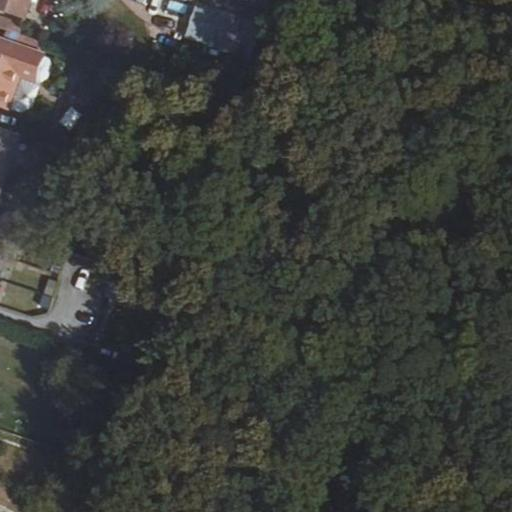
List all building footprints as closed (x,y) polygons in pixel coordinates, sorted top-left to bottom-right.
[(0,0),(0,8),(26,19),(32,0),(0,0)] [(193,0),(158,0),(153,15),(189,28),(185,39),(251,62),(263,25),(193,0)] [(204,0),(265,21),(271,0),(204,0)] [(37,84),(46,58),(48,54),(0,36),(0,108),(10,112),(11,110),(22,79),(37,84)] [(50,58),(46,58),(37,84),(41,86),(42,84),(49,79),(53,66),(50,58)] [(41,86),(37,84),(22,79),(11,110),(24,114),(34,107),(41,86)] [(0,127),(0,192),(21,135),(0,127)] [(83,257),(79,271),(93,276),(98,262),(83,257)] [(114,270),(109,286),(122,290),(127,274),(114,270)] [(167,290),(129,276),(123,293),(161,307),(167,290)]
